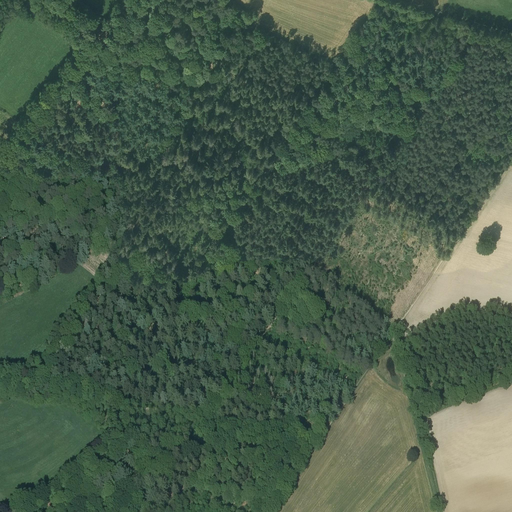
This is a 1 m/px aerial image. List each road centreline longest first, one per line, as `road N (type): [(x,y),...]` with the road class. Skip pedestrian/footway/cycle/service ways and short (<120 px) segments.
road 1 (track): [(391,334),(440,511)]
road 2 (track): [(511,35),(394,0)]
